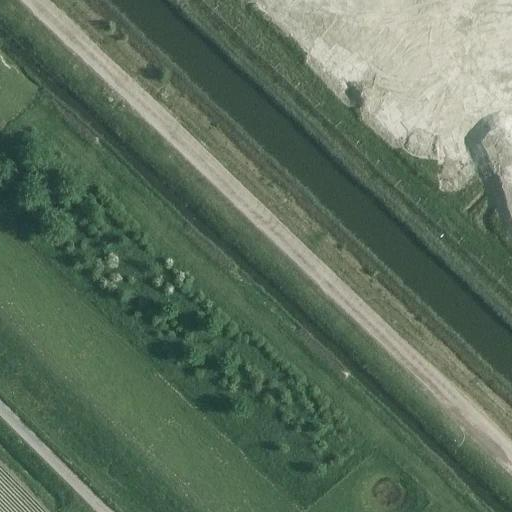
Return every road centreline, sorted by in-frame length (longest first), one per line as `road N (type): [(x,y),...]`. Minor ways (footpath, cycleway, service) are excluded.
road 1 (track): [(33,0),(511,459)]
road 2 (unclassified): [(109,511),(0,402)]
